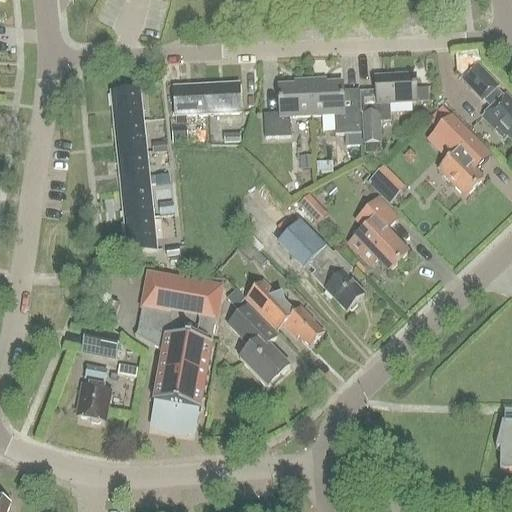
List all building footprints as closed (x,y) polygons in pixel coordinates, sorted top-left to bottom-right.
[(477,64),(475,62),(456,64),(457,73),(462,79),(477,64)] [(511,100),(506,94),(503,97),(497,90),(499,87),(477,64),(461,80),(483,103),(485,101),(491,108),(482,118),(504,142),(508,139),(511,143),(511,100)] [(390,122),(389,105),(417,104),(415,76),(376,78),(377,106),(378,106),(379,114),(363,115),(364,145),(365,156),(380,155),(380,144),(381,144),(379,123),(390,122)] [(322,81),(311,82),(313,118),(335,117),(336,137),(344,136),(345,149),(362,148),(360,111),(344,112),(343,84),(326,85),(322,81)] [(290,119),(313,118),(311,82),(299,82),(296,87),(279,87),(280,115),(264,116),(266,140),(291,139),(290,119)] [(240,86),(206,88),(207,102),(208,116),(241,114),(241,102),(240,86)] [(206,88),(174,90),(175,117),(175,118),(183,118),(208,116),(207,102),(206,88)] [(111,94),(111,102),(114,126),(142,123),(139,91),(111,94)] [(465,97),(454,107),(469,121),(479,110),(465,97)] [(451,117),(437,132),(457,153),(437,172),(465,200),(484,181),(476,173),(491,158),(451,117)] [(142,123),(114,126),(117,158),(145,155),(142,123)] [(187,130),(172,131),(172,146),(188,145),(187,130)] [(240,135),(224,136),(224,145),(240,144),(240,135)] [(165,152),(165,144),(151,146),(152,154),(165,152)] [(117,158),(120,190),(148,187),(145,155),(117,158)] [(313,171),(312,157),(299,158),(300,172),(313,171)] [(396,181),(383,168),(369,182),(382,195),(396,181)] [(155,187),(170,185),(169,177),(154,178),(155,187)] [(148,187),(120,190),(123,222),(151,220),(148,187)] [(356,221),(365,230),(349,245),(371,268),(378,261),(389,273),(407,254),(385,232),(397,220),(377,201),(356,221)] [(174,215),(173,204),(158,206),(159,217),(174,215)] [(328,217),(319,207),(308,217),(317,227),(328,217)] [(151,220),(123,222),(126,255),(154,252),(151,220)] [(350,272),(334,256),(332,258),(300,224),(280,243),(305,268),(311,263),(319,271),(311,278),(346,313),(363,296),(345,278),(350,272)] [(180,258),(179,249),(165,251),(166,260),(180,258)] [(267,263),(259,256),(254,261),(261,268),(267,263)] [(152,405),(155,405),(155,414),(156,414),(153,430),(191,437),(192,432),(193,432),(197,413),(200,414),(213,344),(206,343),(206,339),(212,341),(215,325),(216,325),(222,290),(146,275),(140,310),(141,311),(136,334),(134,339),(162,355),(152,405)] [(284,327),(296,340),(299,338),(310,349),(323,336),(313,325),(313,324),(300,310),(294,315),(285,305),(282,296),(277,297),(263,283),(245,301),(262,319),(277,334),(284,327)] [(227,301),(234,309),(243,300),(235,293),(227,301)] [(114,318),(118,306),(100,301),(97,313),(114,318)] [(288,368),(267,346),(275,338),(246,308),(226,327),(249,351),(238,362),(265,390),(288,368)] [(118,338),(118,337),(98,325),(93,332),(92,332),(88,355),(114,360),(118,338)] [(102,424),(108,391),(102,390),(105,373),(86,369),(77,419),(102,424)] [(500,474),(511,473),(511,415),(505,415),(504,426),(503,425),(496,451),(497,452),(498,451),(501,452),(500,474)] [(7,505),(6,501),(1,499),(0,499),(0,511),(6,511),(9,506),(7,505)]
